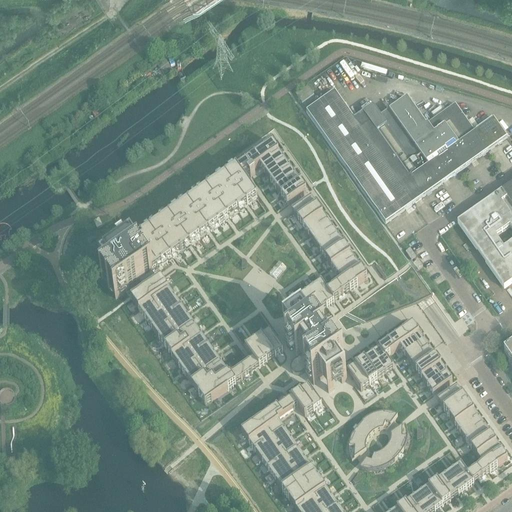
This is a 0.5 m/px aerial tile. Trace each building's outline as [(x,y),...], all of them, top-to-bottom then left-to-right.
[(302,104),(314,96),(307,87),(295,95),(302,104)] [(362,130),(355,121),(335,93),(306,113),(386,225),(414,206),(361,131),(362,130)] [(428,125),(408,97),(379,117),(406,155),(415,148),(442,186),(461,173),(427,125),(428,125)] [(475,134),(475,133),(456,105),(428,125),(427,125),(461,173),(489,153),(475,134)] [(406,155),(379,117),(373,108),(355,121),(362,130),(361,131),(414,206),(442,186),(415,148),(406,155)] [(495,148),(508,139),(494,120),(475,133),(475,134),(489,153),(495,148)] [(238,169),(237,170),(237,172),(243,180),(245,178),(247,177),(248,176),(251,179),(251,178),(252,178),(255,176),(253,172),(259,168),(259,167),(278,154),(278,153),(273,146),(272,145),(264,151),(255,157),(255,158),(254,158),(246,164),(245,165),(245,164),(244,165),(241,167),(240,168),(238,169)] [(278,154),(259,167),(259,168),(264,175),(265,175),(284,162),(284,161),(279,154),(278,154)] [(284,162),(265,175),(265,176),(270,183),(289,170),(289,169),(285,162),(284,162)] [(227,178),(226,178),(247,208),(249,207),(250,206),(251,205),(256,202),(257,201),(256,201),(257,201),(257,200),(253,194),(249,188),(243,180),(237,172),(237,170),(236,170),(236,171),(235,171),(233,173),(232,173),(230,175),(229,175),(227,177),(227,178)] [(289,170),(270,183),(271,184),(275,191),(276,191),(295,177),(290,170),(289,170)] [(295,177),(276,191),(281,198),(281,199),(300,185),(295,178),(295,177)] [(217,184),(217,185),(238,214),(239,214),(244,210),(245,209),(246,209),(247,208),(226,178),(223,180),(218,184),(217,184)] [(208,191),(207,191),(229,221),(230,220),(231,220),(231,219),(237,215),(238,215),(238,214),(217,185),(217,184),(212,188),(208,190),(208,191)] [(300,185),(281,199),(282,199),(281,199),(287,206),(287,207),(298,199),(298,200),(301,197),(306,194),(306,193),(301,186),(301,185),(300,185)] [(511,186),(502,193),(511,207),(511,186)] [(198,198),(219,228),(219,227),(220,227),(226,223),(227,222),(228,222),(229,221),(207,191),(206,192),(199,197),(198,197),(198,198)] [(511,283),(511,207),(502,193),(458,224),(477,250),(481,247),(490,260),(486,263),(504,289),(511,283)] [(189,204),(188,204),(210,235),(210,234),(211,233),(212,233),(218,228),(219,228),(198,198),(197,198),(193,201),(189,204)] [(303,206),(292,214),(293,215),(298,222),(317,209),(317,208),(312,201),(311,200),(306,204),(303,206)] [(179,211),(200,241),(201,240),(207,236),(208,236),(209,235),(210,235),(188,204),(188,205),(188,204),(188,205),(185,206),(185,207),(182,208),(182,209),(181,210),(180,210),(179,211)] [(317,209),(298,222),(298,223),(303,230),(304,230),(323,217),(322,216),(323,216),(317,209)] [(170,218),(169,218),(191,248),(191,247),(192,247),(193,246),(199,242),(200,241),(179,211),(178,212),(173,215),(170,217),(170,218)] [(323,217),(304,230),(309,238),(328,224),(323,217)] [(160,224),(181,254),(185,252),(188,249),(189,249),(190,248),(191,248),(169,218),(166,220),(161,224),(160,224)] [(97,229),(102,227),(99,219),(93,222),(97,229)] [(151,231),(172,261),(173,261),(173,260),(174,260),(176,258),(177,258),(180,255),(181,255),(181,254),(160,224),(160,225),(155,228),(151,230),(151,231)] [(328,224),(309,238),(314,246),(314,245),(315,246),(334,232),(333,232),(334,232),(328,225),(328,224)] [(141,238),(162,268),(162,267),(162,268),(163,267),(167,265),(167,264),(169,263),(170,263),(170,262),(171,262),(172,261),(151,231),(150,231),(150,232),(146,234),(145,235),(142,237),(141,237),(141,238)] [(334,232),(315,246),(320,253),(320,254),(339,240),(334,232),(334,233),(334,232)] [(106,279),(102,281),(103,283),(108,290),(109,291),(115,299),(115,300),(119,298),(126,293),(139,284),(142,287),(155,278),(152,274),(153,274),(154,274),(156,272),(161,268),(162,268),(141,238),(140,238),(135,242),(132,244),(126,248),(119,253),(111,259),(105,264),(106,265),(110,271),(112,274),(106,279)] [(339,240),(320,254),(325,261),(326,261),(345,248),(344,248),(345,248),(340,240),(339,240)] [(345,248),(326,261),(326,262),(331,269),(350,256),(350,255),(345,248)] [(410,250),(405,253),(411,261),(416,258),(410,250)] [(350,256),(331,269),(336,276),(337,277),(356,264),(354,261),(354,260),(353,259),(352,258),(350,256)] [(418,261),(413,264),(418,271),(422,267),(418,261)] [(276,266),(269,274),(276,280),(283,272),(286,269),(279,263),(276,266)] [(356,264),(337,277),(342,284),(342,285),(361,272),(361,271),(356,264)] [(377,267),(375,268),(384,281),(386,279),(387,279),(378,266),(377,267)] [(432,297),(412,268),(356,307),(367,322),(370,321),(417,303),(432,297)] [(329,293),(328,293),(329,294),(335,303),(335,302),(335,303),(336,302),(338,301),(339,301),(342,298),(346,295),(350,293),(350,292),(357,287),(367,280),(367,279),(362,272),(361,272),(342,285),(342,284),(332,291),(331,291),(329,293)] [(145,292),(131,301),(132,302),(138,312),(168,291),(168,290),(162,281),(162,282),(161,281),(158,283),(145,292)] [(313,290),(326,309),(327,309),(334,304),(334,303),(335,303),(335,302),(335,303),(329,294),(328,293),(328,294),(321,284),(320,284),(313,289),(313,290)] [(168,291),(138,312),(145,321),(177,299),(176,297),(170,290),(170,289),(168,290),(168,291)] [(305,295),(318,314),(319,314),(326,309),(313,290),(305,295)] [(297,301),(301,308),(304,312),(306,315),(310,320),(311,320),(318,315),(318,314),(305,295),(305,296),(305,295),(297,300),(297,301)] [(177,299),(145,321),(152,331),(183,308),(178,301),(178,300),(177,299)] [(183,308),(152,331),(158,340),(190,318),(189,316),(184,309),(183,308)] [(190,318),(158,340),(165,350),(197,327),(191,319),(190,318)] [(301,319),(284,331),(285,332),(293,344),(289,347),(290,348),(294,355),(297,359),(296,360),(297,360),(293,363),(292,364),(291,365),(291,366),(290,368),(290,369),(291,371),(291,373),(293,375),(294,376),(296,376),(298,376),(299,376),(300,376),(302,375),(305,373),(306,373),(307,372),(309,375),(315,383),(315,384),(320,381),(328,393),(328,394),(333,390),(342,384),(345,382),(346,381),(346,380),(338,369),(338,368),(342,366),(342,365),(335,356),(333,353),(338,350),(329,337),(324,341),(321,335),(316,329),(315,328),(311,331),(303,320),(302,318),(301,319)] [(197,327),(165,350),(172,359),(204,337),(202,335),(197,328),(197,327)] [(382,349),(380,350),(386,359),(387,359),(387,360),(388,359),(390,357),(400,350),(399,350),(419,336),(418,336),(419,336),(413,328),(413,329),(413,328),(403,335),(403,334),(395,340),(391,343),(388,345),(387,346),(387,345),(386,346),(387,346),(384,348),(383,349),(382,349)] [(262,339),(275,358),(283,353),(283,352),(280,347),(278,344),(274,339),(270,333),(269,334),(262,339)] [(419,336),(399,350),(400,350),(405,358),(424,344),(422,341),(421,339),(419,336)] [(204,337),(172,359),(179,369),(210,346),(205,338),(204,337)] [(254,345),(267,364),(275,358),(262,339),(261,339),(254,344),(254,345)] [(424,344),(405,358),(410,365),(430,352),(424,344)] [(245,351),(252,361),(253,362),(258,369),(258,370),(259,370),(267,364),(254,345),(253,345),(246,350),(245,351)] [(210,346),(179,369),(185,378),(217,356),(216,354),(210,346),(210,347),(210,346)] [(372,356),(385,376),(393,370),(394,370),(387,360),(387,359),(386,359),(380,350),(372,356)] [(430,352),(410,365),(411,366),(416,373),(435,360),(430,352)] [(217,356),(185,378),(192,388),(223,365),(218,357),(217,356)] [(364,362),(377,381),(385,376),(372,356),(371,357),(364,362)] [(435,360),(416,373),(416,374),(422,381),(441,367),(436,360),(435,360)] [(249,364),(232,376),(238,385),(244,380),(250,376),(256,372),(257,371),(259,370),(258,370),(258,369),(253,362),(252,361),(251,362),(249,363),(249,364)] [(356,367),(356,368),(370,387),(377,381),(364,362),(363,362),(356,367)] [(223,365),(192,388),(199,397),(230,375),(229,373),(224,365),(224,366),(223,365)] [(441,367),(422,381),(422,382),(427,389),(446,375),(441,368),(441,367)] [(348,373),(347,373),(351,379),(353,382),(357,386),(361,393),(362,392),(370,387),(356,368),(348,373)] [(230,375),(199,397),(205,406),(206,407),(207,406),(207,407),(211,403),(228,391),(238,385),(232,376),(230,375)] [(446,375),(427,389),(432,396),(433,397),(438,394),(440,393),(444,390),(447,388),(447,387),(452,384),(452,383),(447,376),(446,375)] [(307,388),(300,394),(314,413),(321,408),(321,407),(322,407),(318,401),(314,396),(312,393),(308,388),(307,388)] [(442,401),(438,404),(438,405),(443,412),(463,398),(458,391),(457,391),(457,390),(452,394),(449,396),(444,399),(442,401)] [(300,394),(291,400),(292,400),(297,408),(298,408),(305,419),(305,418),(306,418),(314,413),(300,394)] [(463,398),(443,412),(449,420),(468,406),(463,398)] [(243,434),(242,435),(242,436),(249,445),(281,423),(279,421),(294,411),(295,410),(296,410),(297,408),(292,400),(291,400),(290,401),(288,402),(283,405),(277,410),(243,434)] [(468,406),(449,420),(454,428),(474,414),(468,406)] [(474,414),(454,428),(460,435),(479,422),(474,414)] [(372,418),(371,418),(375,434),(377,433),(378,433),(380,432),(381,432),(383,432),(384,432),(385,432),(386,432),(387,432),(395,422),(395,421),(397,418),(396,417),(394,416),(392,416),(390,415),(387,415),(386,415),(385,415),(384,415),(381,415),(378,416),(375,417),(372,418)] [(352,438),(368,442),(369,441),(370,439),(371,438),(372,437),(373,436),(374,435),(375,434),(371,418),(369,419),(366,421),(364,422),(362,424),(362,425),(361,426),(360,427),(359,428),(359,429),(357,431),(356,433),(355,434),(354,435),(354,436),(353,437),(353,436),(352,437),(352,438)] [(479,422),(460,435),(465,443),(485,429),(479,422)] [(281,423),(249,445),(255,455),(287,432),(282,424),(281,423)] [(389,446),(388,447),(404,452),(405,451),(406,449),(407,446),(407,444),(408,442),(408,439),(408,437),(408,435),(407,432),(407,431),(407,430),(406,428),(405,427),(405,426),(390,436),(391,437),(391,438),(391,439),(391,440),(391,441),(391,443),(390,444),(389,446)] [(485,429),(465,443),(471,451),(490,437),(485,429)] [(287,432),(255,455),(262,464),(294,442),(293,440),(287,432)] [(490,437),(471,451),(476,459),(496,445),(490,437)] [(349,448),(349,451),(349,454),(349,456),(350,457),(350,458),(350,459),(351,461),(352,463),(356,460),(357,459),(366,452),(366,451),(366,450),(366,449),(366,448),(366,447),(367,445),(367,443),(368,442),(352,438),(351,440),(350,443),(349,446),(349,448)] [(294,442),(262,464),(269,474),(301,451),(300,450),(295,443),(294,442)] [(496,445),(476,459),(482,467),(501,453),(496,445)] [(382,454),(381,455),(385,471),(387,470),(390,468),(392,467),(394,465),(394,464),(395,464),(396,463),(397,462),(398,461),(398,460),(400,457),(401,456),(402,455),(402,454),(403,453),(404,452),(388,447),(388,449),(387,450),(386,451),(384,452),(383,453),(382,454)] [(301,451),(269,474),(275,483),(307,461),(306,459),(301,451)] [(470,475),(468,476),(468,477),(471,481),(474,485),(475,486),(476,485),(478,484),(497,470),(497,469),(508,462),(507,461),(501,453),(482,467),(472,473),(472,474),(471,474),(470,475)] [(362,467),(359,470),(361,471),(363,472),(365,473),(367,473),(369,474),(371,474),(372,474),(374,473),(377,473),(379,473),(382,472),(385,471),(381,455),(379,455),(378,456),(377,456),(375,457),(374,457),(373,457),(372,457),(371,456),(370,456),(362,467)] [(307,461),(275,483),(282,492),(312,471),(312,472),(314,471),(314,470),(308,462),(307,461)] [(460,467),(453,472),(467,491),(475,486),(474,485),(471,481),(468,477),(468,476),(461,466),(461,467),(460,467)] [(312,471),(282,492),(289,502),(319,481),(318,479),(317,479),(312,472),(312,471)] [(453,472),(445,478),(459,497),(467,491),(453,472)] [(358,475),(353,483),(353,484),(354,484),(355,484),(355,485),(356,485),(357,485),(357,484),(358,484),(359,484),(359,483),(360,483),(360,482),(361,481),(361,480),(361,479),(361,478),(360,477),(360,476),(359,476),(359,475),(358,475)] [(445,478),(437,483),(451,503),(459,497),(445,478)] [(319,481),(289,502),(289,503),(291,505),(291,506),(293,508),(295,511),(325,491),(325,490),(320,483),(320,482),(319,481)] [(437,483),(429,489),(443,508),(451,503),(437,483)] [(325,491),(295,511),(314,511),(334,499),(333,497),(328,489),(327,489),(327,488),(325,490),(325,491)] [(429,489),(421,494),(433,511),(437,511),(443,508),(429,489)] [(433,511),(421,494),(413,500),(421,511),(433,511)] [(334,499),(314,511),(335,511),(341,508),(335,500),(334,499)] [(421,511),(413,500),(405,506),(409,511),(421,511)]
